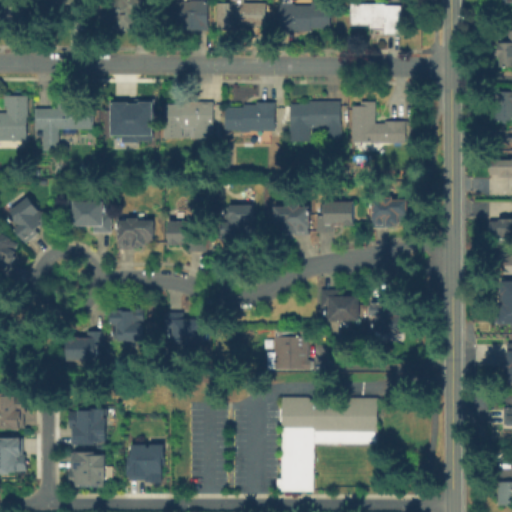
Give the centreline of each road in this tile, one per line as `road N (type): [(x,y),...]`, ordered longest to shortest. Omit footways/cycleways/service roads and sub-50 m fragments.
road 1 (tertiary): [(447,0),(449,511)]
road 2 (residential): [(448,64),(0,61)]
road 3 (residential): [(450,504),(49,503)]
road 4 (residential): [(448,257),(315,263),(232,294),(175,277),(65,279)]
